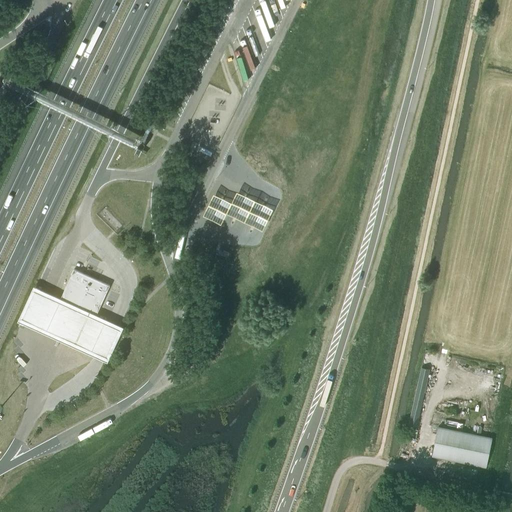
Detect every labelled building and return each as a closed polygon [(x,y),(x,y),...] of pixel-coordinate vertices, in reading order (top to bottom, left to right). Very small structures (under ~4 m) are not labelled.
[(232,204),(227,214),(245,223),(255,202),(237,193),(232,204)] [(214,195),(203,216),(212,221),(221,225),(227,214),(232,204),(222,199),(214,195)] [(110,286),(74,269),(59,301),(95,317),(110,286)] [(110,360),(125,328),(39,288),(24,321),(110,360)] [(421,366),(409,424),(418,426),(430,368),(421,366)] [(493,438),(439,427),(433,457),(487,468),(493,438)]
